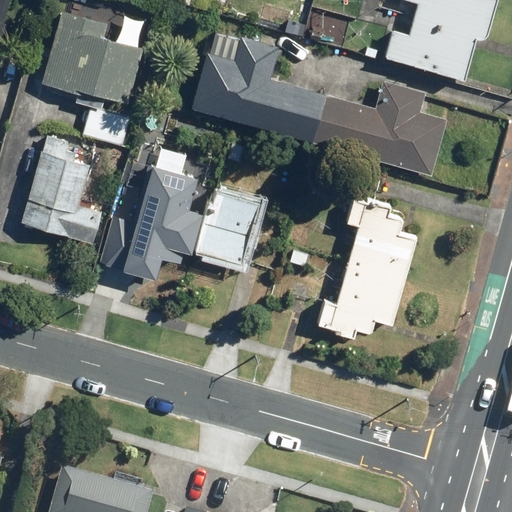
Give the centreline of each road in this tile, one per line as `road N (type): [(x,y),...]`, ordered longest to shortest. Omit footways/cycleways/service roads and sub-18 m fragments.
road 1 (residential): [(0,338),(479,474)]
road 2 (primary): [(511,358),(479,474)]
